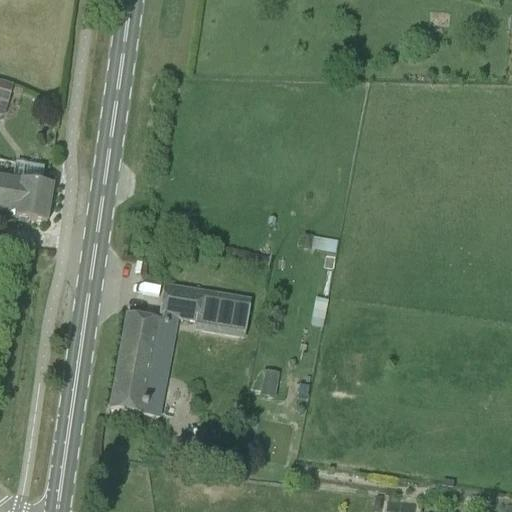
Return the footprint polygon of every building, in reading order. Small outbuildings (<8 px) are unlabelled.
[(500,9),(501,0),(486,0),(485,5),(500,9)] [(0,83),(0,120),(3,121),(13,87),(0,83)] [(20,184),(12,183),(6,215),(14,217),(14,220),(46,226),(52,190),(40,188),(43,172),(23,169),(20,184)] [(0,180),(0,214),(6,215),(12,183),(0,180)] [(267,226),(273,228),(275,221),(268,220),(267,226)] [(310,253),(310,252),(312,240),(312,239),(303,238),(300,251),(310,253)] [(109,411),(129,415),(160,421),(177,323),(194,326),(192,334),(243,343),(250,305),(164,289),(159,319),(160,319),(159,324),(127,318),(109,411)] [(264,374),(259,399),(274,401),(278,377),(264,374)] [(295,416),(299,419),(303,417),(304,412),(300,409),(296,411),(295,416)]
